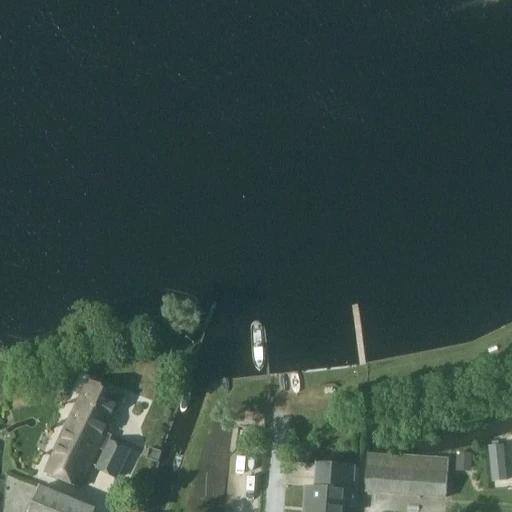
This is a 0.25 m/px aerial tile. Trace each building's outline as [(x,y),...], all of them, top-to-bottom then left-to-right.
[(96,470),(114,478),(128,447),(105,436),(123,396),(88,380),(46,473),(82,490),(99,450),(104,452),(96,470)] [(244,426),(231,424),(227,445),(252,450),(255,431),(244,429),(244,426)] [(507,479),(504,443),(489,444),(492,480),(507,479)] [(472,452),(457,452),(456,471),(471,471),(472,452)] [(368,454),(365,492),(446,498),(449,460),(385,455),(368,454)] [(317,464),(312,511),(350,511),(354,467),(317,464)] [(94,511),(96,509),(40,486),(29,511),(94,511)]
